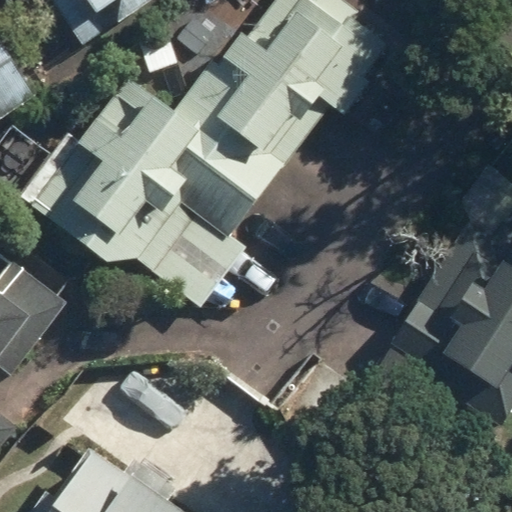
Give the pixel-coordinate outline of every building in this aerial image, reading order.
[(321,109),(338,123),(393,55),(326,0),(260,0),(168,112),(114,68),(4,201),(118,295),(134,277),(195,327),(254,255),(233,238),(282,179),(262,163),(284,135),(293,142),(321,109)] [(42,0),(82,54),(154,0),(42,0)] [(392,352),(490,420),(511,387),(511,240),(484,221),(392,352)] [(0,450),(15,430),(0,418),(0,365),(24,333),(41,346),(64,314),(0,267),(0,450)] [(172,511),(83,451),(40,511),(172,511)]
